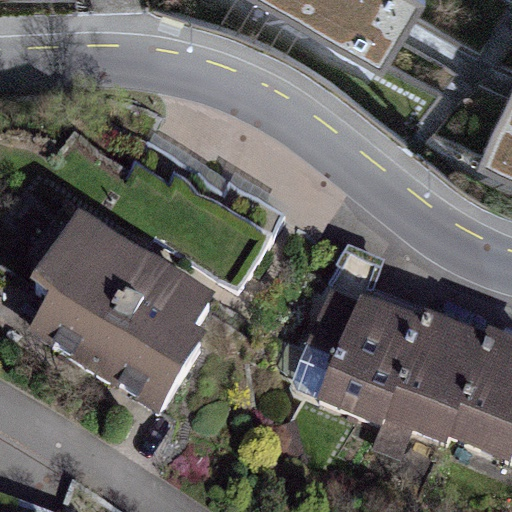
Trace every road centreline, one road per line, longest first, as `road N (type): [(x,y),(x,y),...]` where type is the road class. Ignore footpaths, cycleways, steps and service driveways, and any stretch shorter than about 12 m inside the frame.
road 1 (residential): [(0,64),(124,59),(219,76),(285,106),(440,228),(511,264)]
road 2 (residential): [(0,383),(71,424),(189,511)]
